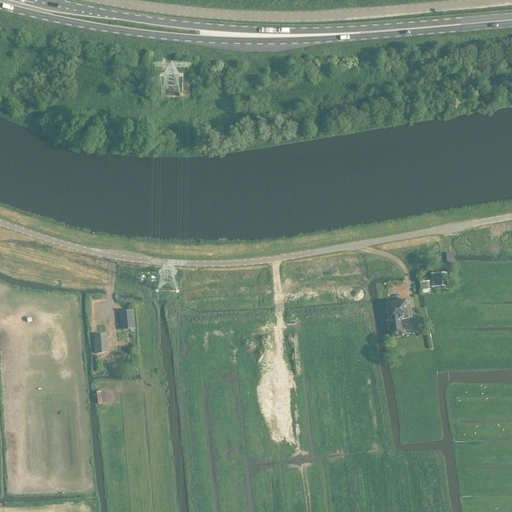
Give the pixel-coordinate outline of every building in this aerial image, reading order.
[(431,274),(431,287),(447,286),(446,273),(431,274)] [(385,303),(388,322),(391,339),(402,337),(399,320),(409,319),(406,300),(385,303)] [(88,306),(88,316),(93,316),(93,323),(104,323),(104,318),(107,318),(106,314),(103,314),(103,306),(88,306)] [(122,312),(123,328),(133,327),(132,311),(122,312)] [(94,336),(95,350),(95,355),(105,355),(104,349),(105,349),(104,335),(94,336)]
